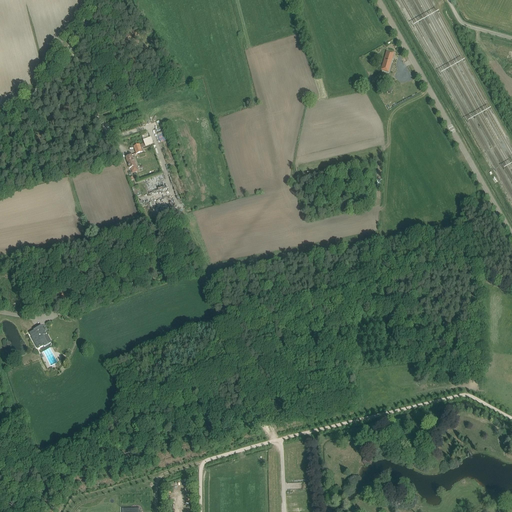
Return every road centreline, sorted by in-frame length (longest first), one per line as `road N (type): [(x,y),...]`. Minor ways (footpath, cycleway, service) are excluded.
road 1 (unclassified): [(511,234),(378,0)]
road 2 (unclassified): [(0,118),(31,98),(98,0)]
